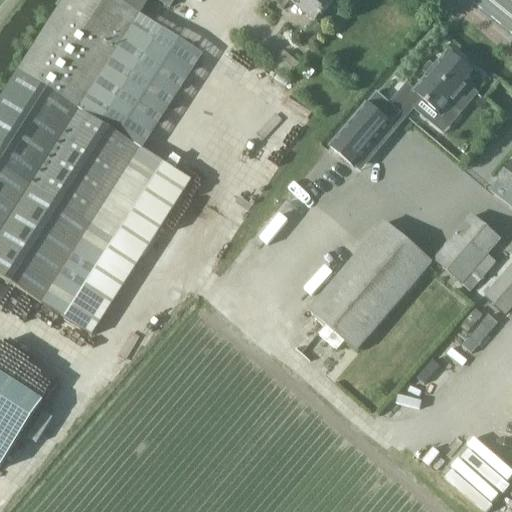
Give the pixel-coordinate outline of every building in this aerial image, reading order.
[(64,0),(0,100),(0,277),(64,319),(163,165),(79,110),(149,0),(155,0),(169,9),(174,0),(64,0)] [(288,2),(313,24),(332,1),(331,0),(290,0),(288,2)] [(463,67),(447,54),(414,93),(407,86),(390,106),(376,94),(330,149),(354,169),(401,115),(405,118),(421,100),(442,117),(452,105),(461,113),(476,95),(467,87),(475,78),(472,75),(473,73),(464,65),(463,67)] [(511,165),(510,164),(490,192),(511,209),(511,165)] [(433,262),(463,287),(471,294),(497,264),(489,257),(502,241),(472,216),(433,262)] [(337,352),(344,344),(357,354),(433,265),(385,223),(308,313),(325,327),(318,336),(337,352)] [(506,317),(511,309),(511,264),(484,297),(506,317)] [(47,404),(0,375),(0,470),(4,473),(47,404)]
